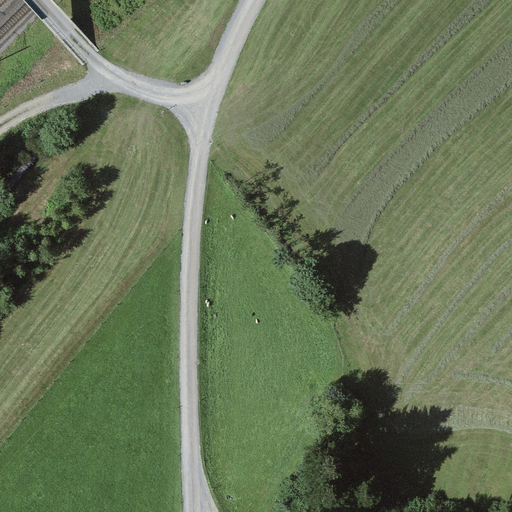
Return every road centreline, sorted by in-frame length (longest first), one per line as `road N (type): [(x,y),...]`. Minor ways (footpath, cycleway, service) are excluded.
road 1 (unclassified): [(195,511),(193,213),(209,95),(252,0)]
road 2 (track): [(209,95),(148,94),(116,79),(39,0)]
road 3 (track): [(0,125),(116,79)]
